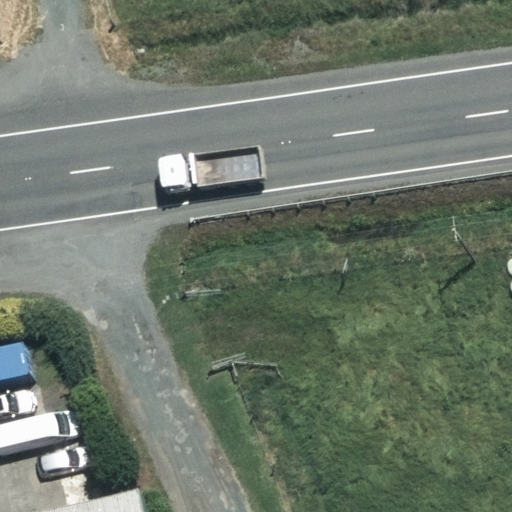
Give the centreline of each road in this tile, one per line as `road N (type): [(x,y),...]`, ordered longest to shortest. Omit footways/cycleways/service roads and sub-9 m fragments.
road 1 (trunk): [(0,183),(511,112)]
road 2 (unknown): [(147,162),(269,511)]
